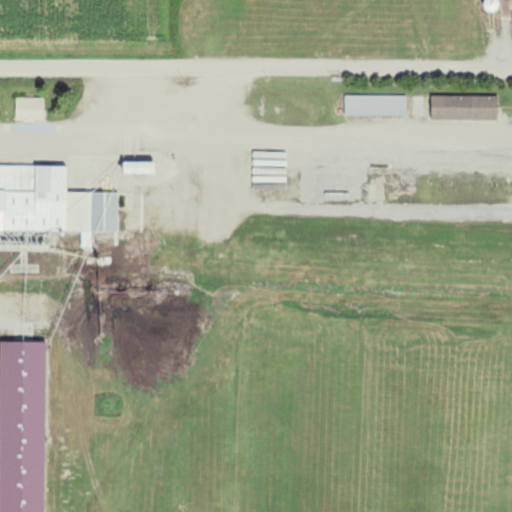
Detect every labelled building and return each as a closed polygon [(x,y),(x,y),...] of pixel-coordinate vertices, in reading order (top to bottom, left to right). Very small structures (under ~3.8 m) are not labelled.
[(407,95),(345,95),(345,115),(407,116),(407,95)] [(432,95),(432,119),(499,120),(500,96),(432,95)] [(45,98),(16,97),(16,120),(45,121),(45,98)] [(126,173),(158,173),(158,162),(127,161),(126,173)] [(0,230),(119,232),(119,192),(69,192),(70,166),(0,165),(0,230)] [(0,456),(0,511),(46,511),(48,341),(1,341),(0,456)]
